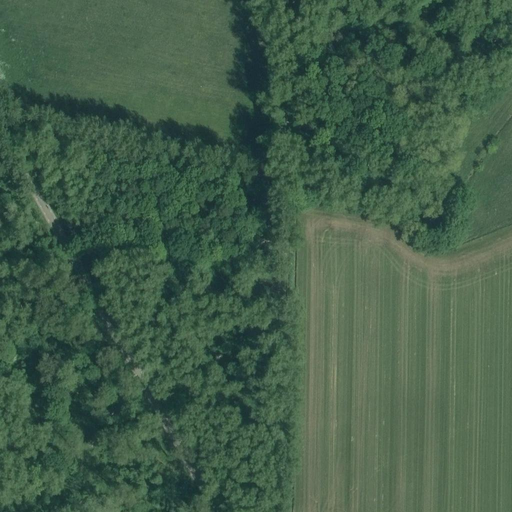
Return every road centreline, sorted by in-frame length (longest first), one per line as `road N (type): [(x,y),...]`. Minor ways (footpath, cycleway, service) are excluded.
road 1 (track): [(310,0),(289,11),(281,511)]
road 2 (tertiary): [(216,511),(0,127)]
road 3 (track): [(286,181),(19,128),(5,136)]
